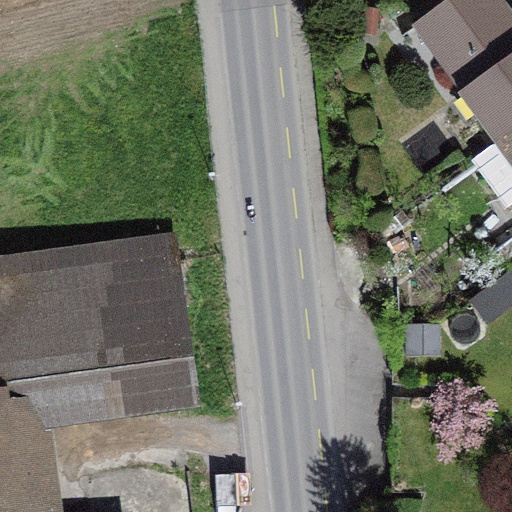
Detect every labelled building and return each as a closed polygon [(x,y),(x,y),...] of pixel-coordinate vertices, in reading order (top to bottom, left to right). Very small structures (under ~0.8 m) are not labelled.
[(438,66),(494,144),(511,130),(511,17),(499,0),(450,0),(424,19),(451,57),(438,66)] [(511,130),(494,144),(511,168),(511,130)] [(22,511),(7,405),(107,391),(90,272),(0,284),(0,511),(22,511)] [(454,320),(394,320),(394,352),(454,352),(454,320)] [(454,352),(394,352),(393,382),(453,383),(454,352)] [(454,398),(393,398),(393,429),(454,430),(454,398)] [(454,430),(393,429),(393,459),(453,460),(454,430)] [(453,460),(393,459),(393,491),(453,491),(453,460)]
